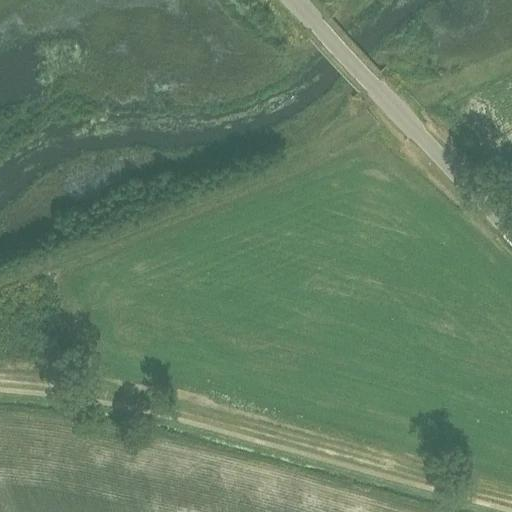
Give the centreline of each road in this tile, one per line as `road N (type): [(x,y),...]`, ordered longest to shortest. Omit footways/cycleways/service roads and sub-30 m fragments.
road 1 (track): [(511,497),(177,404),(0,377)]
road 2 (track): [(395,114),(303,159),(0,279)]
road 3 (unclassified): [(511,241),(287,0)]
